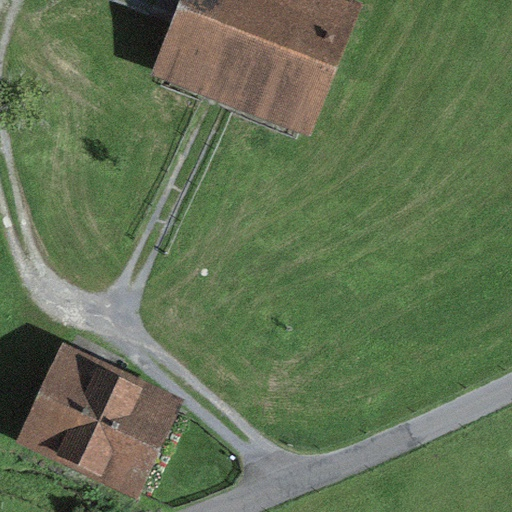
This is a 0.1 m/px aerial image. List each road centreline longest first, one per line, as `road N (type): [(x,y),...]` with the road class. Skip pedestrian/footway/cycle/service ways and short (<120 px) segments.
road 1 (track): [(0,132),(29,258),(55,299),(152,358),(295,481)]
road 2 (unclassified): [(511,387),(216,511)]
road 3 (track): [(210,120),(113,335)]
